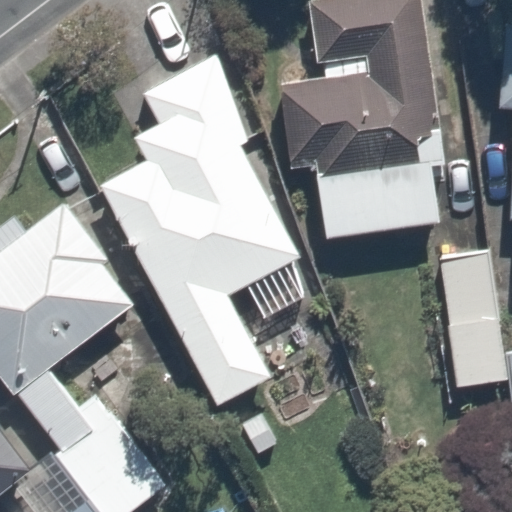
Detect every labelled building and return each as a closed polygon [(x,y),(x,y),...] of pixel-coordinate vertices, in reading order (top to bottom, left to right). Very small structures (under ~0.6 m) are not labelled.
[(442,216),(423,0),(301,0),(306,63),(275,65),(283,162),(313,160),(319,226),(442,216)] [(499,273),(511,273),(511,14),(486,14),(482,157),(502,158),(500,241),(499,273)] [(132,152),(87,172),(210,392),(259,364),(237,324),(316,280),(215,47),(131,83),(147,119),(122,129),(132,152)] [(51,185),(0,223),(0,380),(86,493),(101,511),(145,479),(46,351),(129,287),(51,185)] [(499,273),(500,241),(439,239),(435,379),(496,380),(499,273)] [(286,438),(261,399),(222,424),(247,463),(286,438)] [(0,492),(36,465),(0,417),(0,492)] [(101,511),(86,493),(61,511),(101,511)]
